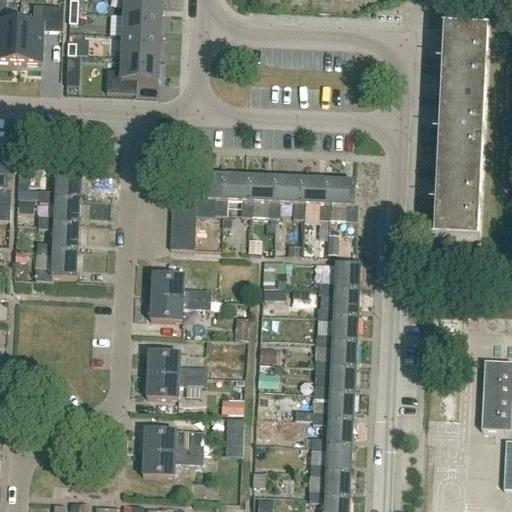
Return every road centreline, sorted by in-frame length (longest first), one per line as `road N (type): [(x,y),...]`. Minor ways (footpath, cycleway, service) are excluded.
road 1 (residential): [(12,511),(20,466),(119,405),(134,114)]
road 2 (unclassified): [(383,511),(398,127)]
road 3 (unclassified): [(398,127),(399,71),(377,45),(204,40)]
road 4 (residential): [(398,127),(200,117)]
road 5 (residential): [(134,114),(0,108)]
